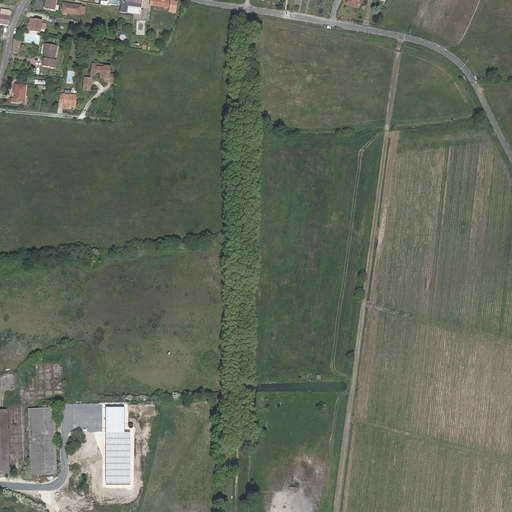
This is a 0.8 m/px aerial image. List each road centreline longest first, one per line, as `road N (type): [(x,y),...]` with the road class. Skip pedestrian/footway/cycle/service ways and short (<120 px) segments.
road 1 (track): [(244,0),(236,511)]
road 2 (residential): [(511,157),(469,74),(441,50),(332,23)]
road 3 (residential): [(332,23),(200,0)]
